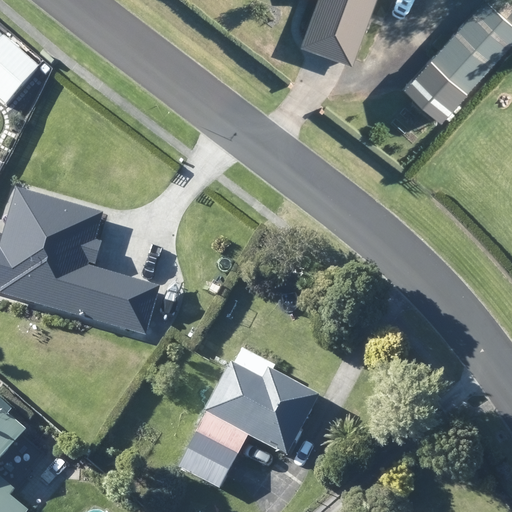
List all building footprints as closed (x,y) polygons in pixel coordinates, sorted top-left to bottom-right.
[(369,14),(373,0),(318,0),(305,37),(300,50),(343,65),(349,68),(366,22),(369,14)] [(464,94),(511,42),(511,23),(486,0),(484,0),(428,61),(464,94)] [(0,104),(2,106),(34,68),(0,39),(0,104)] [(106,221),(16,194),(0,249),(0,300),(143,342),(158,294),(90,274),(106,221)] [(0,355),(11,343),(0,334),(0,355)] [(268,377),(272,370),(236,350),(227,367),(224,365),(197,416),(199,416),(171,470),(214,492),(223,476),(232,458),(237,449),(238,447),(242,440),(272,455),(280,460),(311,400),(268,377)] [(60,379),(71,367),(61,358),(50,370),(60,379)] [(0,454),(17,433),(0,419),(4,414),(0,410),(0,511),(20,511),(4,498),(8,493),(0,487),(0,454)] [(149,450),(125,436),(116,452),(139,466),(149,450)]
